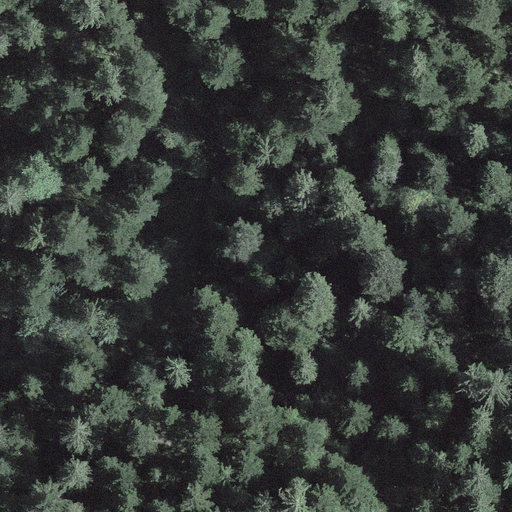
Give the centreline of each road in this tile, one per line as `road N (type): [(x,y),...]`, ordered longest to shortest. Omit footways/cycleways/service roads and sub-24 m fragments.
road 1 (track): [(243,0),(253,23),(220,144),(167,267),(0,316)]
road 2 (track): [(167,267),(131,335),(126,390),(208,511)]
